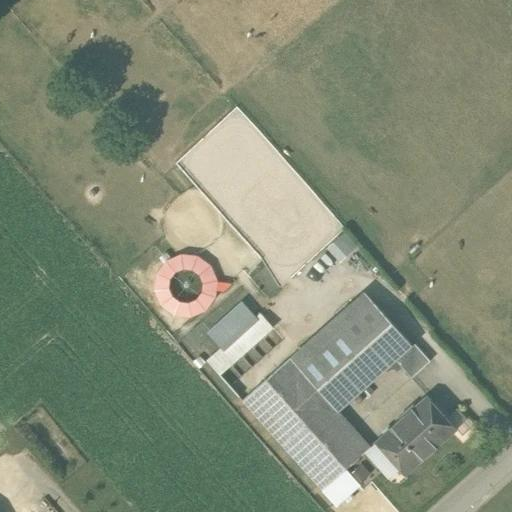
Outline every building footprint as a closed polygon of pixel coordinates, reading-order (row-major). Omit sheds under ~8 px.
[(239,113),(192,150),(212,174),(218,169),(217,169),(223,164),(219,159),(235,147),(232,143),(241,136),(244,139),(254,131),(239,113)] [(331,243),(341,259),(361,247),(350,230),(331,243)] [(175,317),(232,294),(213,245),(155,269),(175,317)] [(294,359),(247,400),(323,486),(370,444),(342,412),(397,363),(412,380),(431,364),(415,347),(413,349),(374,304),(302,367),(294,359)] [(276,326),(267,314),(212,362),(223,375),(276,326)] [(405,476),(457,430),(427,396),(414,408),(412,406),(399,418),(401,420),(375,442),(405,476)] [(365,458),(354,466),(366,482),(377,474),(365,458)]
